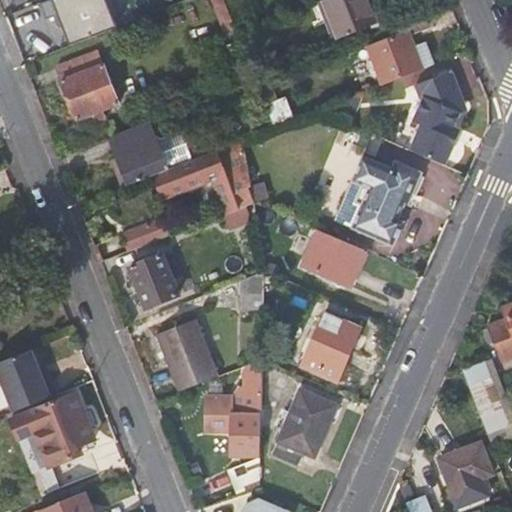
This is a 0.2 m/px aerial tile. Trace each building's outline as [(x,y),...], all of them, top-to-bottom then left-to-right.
[(116,26),(105,0),(47,0),(40,3),(45,18),(57,13),(69,44),(116,26)] [(380,0),(325,0),(340,35),(377,20),(371,4),(380,0)] [(377,70),(383,86),(434,66),(425,43),(415,46),(409,30),(431,21),(429,14),(401,24),(404,31),(367,46),(372,58),(356,65),(361,76),(377,70)] [(99,49),(58,65),(79,120),(120,104),(99,49)] [(456,76),(452,67),(421,79),(428,97),(421,99),(414,118),(422,122),(412,147),(446,162),(457,136),(450,133),(454,125),(464,104),(453,77),(456,76)] [(277,99),(268,76),(256,81),(274,129),(295,120),(286,96),(277,99)] [(456,76),(453,77),(464,104),(466,103),(456,76)] [(421,79),(414,83),(421,99),(428,97),(421,79)] [(341,143),(351,119),(327,109),(317,132),(341,143)] [(126,182),(128,186),(153,175),(161,173),(168,170),(168,168),(156,138),(150,122),(111,137),(121,162),(116,169),(120,181),(126,182)] [(454,125),(450,133),(457,136),(461,128),(454,125)] [(182,130),(156,138),(168,168),(193,158),(182,130)] [(226,177),(238,210),(253,205),(252,199),(247,169),(243,141),(177,166),(168,170),(161,173),(171,199),(226,177)] [(406,222),(401,219),(420,174),(398,165),(396,171),(364,157),(352,183),(363,188),(357,200),(364,203),(354,226),(396,244),(406,222)] [(163,202),(171,199),(161,173),(153,175),(163,202)] [(127,252),(171,235),(164,216),(120,233),(127,252)] [(351,284),(366,250),(318,229),(303,263),(351,284)] [(181,295),(165,254),(130,268),(146,308),(181,295)] [(237,324),(263,326),(265,270),(238,280),(237,324)] [(511,302),(507,305),(511,316),(491,324),(504,360),(511,356),(511,302)] [(303,364),(338,379),(360,328),(327,312),(303,364)] [(157,336),(179,393),(221,376),(198,319),(157,336)] [(38,369),(31,350),(0,362),(0,377),(13,411),(54,395),(56,394),(48,374),(41,376),(38,369)] [(511,401),(494,357),(465,368),(489,431),(493,444),(511,436),(511,401)] [(262,425),(263,359),(245,366),(244,391),(240,391),(233,399),(208,397),(206,434),(230,436),(243,436),(243,427),(262,428),(262,425)] [(41,376),(48,374),(45,366),(38,369),(41,376)] [(303,389),(274,453),(298,464),(304,451),(316,456),(338,406),(303,389)] [(95,439),(77,393),(57,400),(54,395),(13,411),(9,413),(18,436),(35,429),(49,466),(79,454),(76,446),(95,439)] [(453,489),(495,472),(482,440),(440,456),(453,489)] [(261,487),(261,458),(226,472),(235,496),(261,487)] [(94,511),(86,490),(36,509),(37,511),(94,511)] [(434,511),(427,493),(406,501),(409,511),(434,511)] [(284,511),(260,500),(249,506),(246,511),(284,511)]
